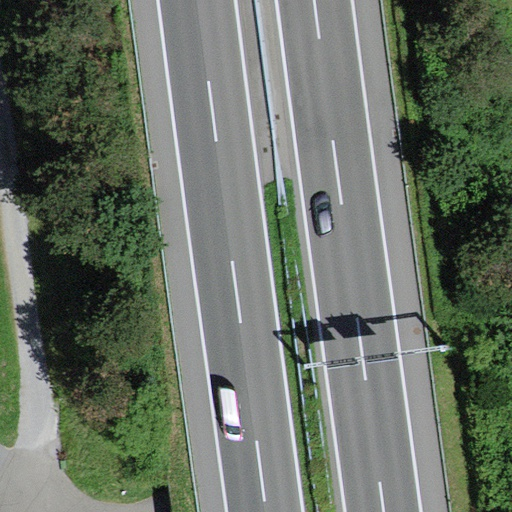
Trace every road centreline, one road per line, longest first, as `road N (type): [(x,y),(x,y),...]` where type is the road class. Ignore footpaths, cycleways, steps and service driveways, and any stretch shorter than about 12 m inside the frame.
road 1 (motorway): [(382,511),(313,0)]
road 2 (motorway): [(197,0),(262,511)]
road 3 (track): [(0,166),(39,440),(31,504)]
